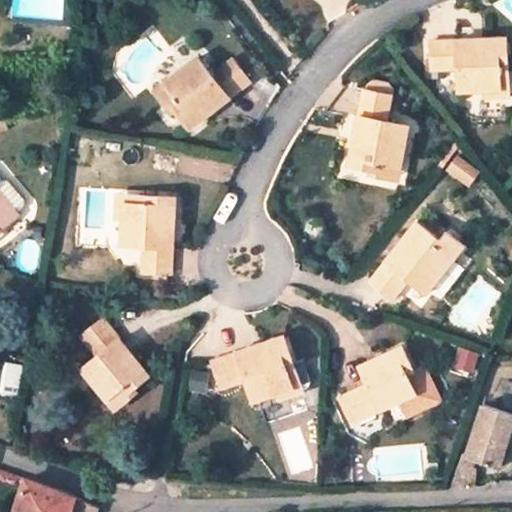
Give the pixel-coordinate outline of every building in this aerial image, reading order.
[(463,92),(487,90),(505,88),(503,67),(511,66),(508,36),(430,44),(433,75),(460,72),(463,92)] [(174,98),(168,103),(187,129),(248,81),(232,61),(230,60),(211,74),(198,57),(163,83),(174,98)] [(511,95),(511,71),(511,66),(503,67),(505,88),(487,90),(488,99),(511,95)] [(156,87),(168,103),(174,98),(163,83),(156,87)] [(382,163),(401,167),(410,124),(390,119),(394,95),(365,89),(350,164),(380,170),(382,163)] [(456,154),(446,169),(470,186),(480,171),(456,154)] [(400,174),(401,167),(382,163),(380,170),(400,174)] [(142,202),(142,193),(116,191),(115,217),(121,217),(122,201),(142,202)] [(173,195),(142,193),(142,202),(122,201),(121,217),(121,243),(143,245),(142,270),(171,271),(173,195)] [(0,228),(13,217),(0,202),(0,228)] [(437,246),(442,240),(418,220),(370,281),(392,298),(408,279),(425,291),(440,272),(452,259),(437,246)] [(463,257),(442,240),(437,246),(452,259),(440,272),(446,276),(463,257)] [(80,370),(105,401),(121,389),(126,395),(147,377),(101,320),(80,338),(96,357),(80,370)] [(285,332),(212,358),(222,385),(247,377),(254,397),(277,389),(293,384),(287,365),(295,362),(285,332)] [(358,414),(402,395),(418,387),(410,370),(417,366),(406,340),(362,360),(370,378),(347,389),(358,414)] [(427,361),(417,366),(410,370),(418,387),(402,395),(409,410),(443,395),(427,361)] [(0,394),(0,398),(16,401),(22,365),(5,362),(0,394)] [(293,384),(277,389),(279,396),(304,387),(295,362),(287,365),(293,384)] [(511,381),(503,381),(501,409),(511,412),(511,381)] [(121,389),(105,401),(110,407),(126,395),(121,389)] [(463,454),(475,458),(498,467),(511,426),(511,412),(501,409),(481,402),(463,454)] [(463,454),(460,462),(471,466),(475,458),(463,454)] [(450,488),(471,487),(474,467),(471,466),(460,462),(450,488)] [(72,494),(25,479),(14,511),(97,511),(100,507),(72,494)]
